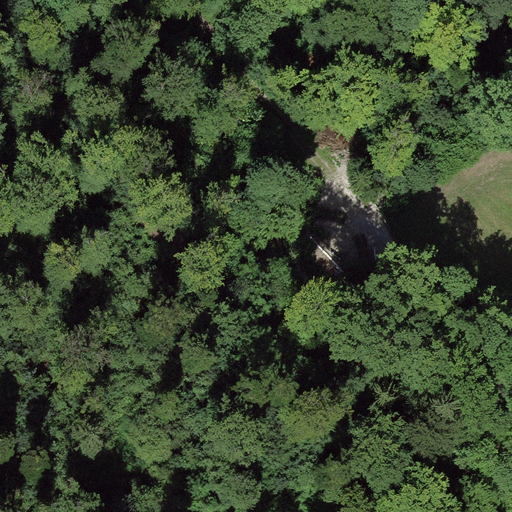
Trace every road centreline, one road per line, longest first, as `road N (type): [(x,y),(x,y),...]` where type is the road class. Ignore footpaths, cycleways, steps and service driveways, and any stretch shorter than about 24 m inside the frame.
road 1 (track): [(193,0),(379,203),(462,357),(484,412),(482,445),(445,511)]
road 2 (unclassified): [(401,0),(511,55)]
